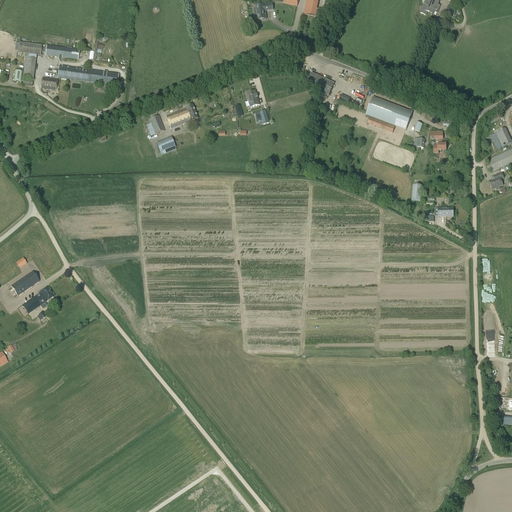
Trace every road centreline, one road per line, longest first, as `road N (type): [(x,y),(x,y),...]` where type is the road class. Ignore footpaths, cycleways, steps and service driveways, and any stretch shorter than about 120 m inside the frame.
road 1 (unclassified): [(0,240),(34,210),(9,160),(286,48),(474,115)]
road 2 (track): [(267,511),(67,265),(34,210)]
road 3 (unclassified): [(474,115),(482,426)]
